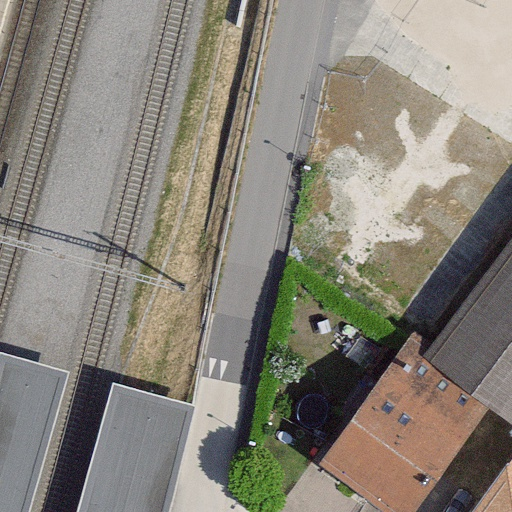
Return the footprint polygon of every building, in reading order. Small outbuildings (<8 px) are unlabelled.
[(511,268),(442,368),(503,411),(511,417),(511,268)] [(0,511),(33,511),(72,370),(1,351),(0,356),(0,511)] [(369,422),(343,460),(416,511),(432,511),(503,411),(442,368),(429,359),(380,430),(369,422)] [(165,511),(194,405),(112,383),(77,511),(165,511)] [(511,511),(511,477),(487,511),(511,511)]
